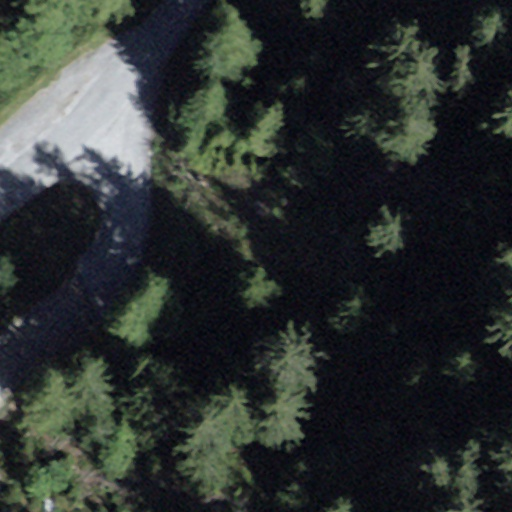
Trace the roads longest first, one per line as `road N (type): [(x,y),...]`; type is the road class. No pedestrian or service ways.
road 1 (track): [(0,364),(104,271),(125,201),(109,103)]
road 2 (unclassified): [(183,0),(109,103),(0,187)]
